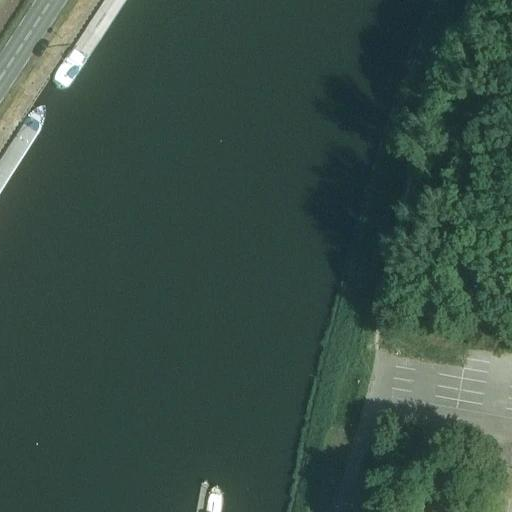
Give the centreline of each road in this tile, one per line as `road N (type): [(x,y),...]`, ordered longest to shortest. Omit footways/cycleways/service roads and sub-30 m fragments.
road 1 (unclassified): [(349,511),(370,400),(511,426)]
road 2 (unknown): [(497,359),(376,332)]
